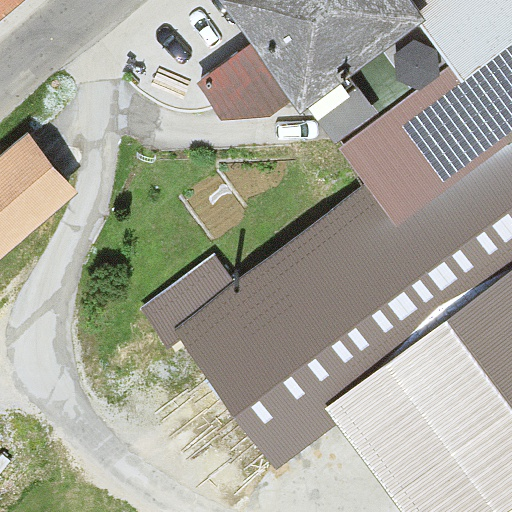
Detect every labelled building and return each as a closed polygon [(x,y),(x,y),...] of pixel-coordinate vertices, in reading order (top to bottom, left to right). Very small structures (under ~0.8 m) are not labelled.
[(0,0),(0,18),(22,0),(0,0)] [(511,0),(225,0),(255,41),(193,86),(220,124),(293,72),(371,182),(401,221),(511,138),(511,0)] [(0,254),(78,188),(28,129),(0,152),(0,254)] [(371,182),(176,327),(275,459),(333,415),(322,400),(511,258),(511,138),(401,221),(371,182)] [(511,511),(511,258),(322,400),(333,415),(406,511),(511,511)]
